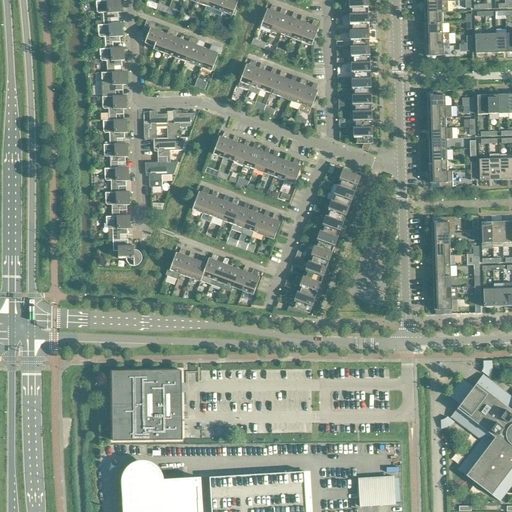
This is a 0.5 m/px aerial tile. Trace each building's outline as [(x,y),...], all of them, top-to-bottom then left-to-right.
[(121,12),(119,0),(112,0),(110,0),(102,1),(96,1),(97,8),(97,12),(99,14),(101,13),(101,14),(103,13),(104,25),(111,24),(111,19),(118,18),(118,12),(121,12)] [(208,0),(206,7),(205,11),(221,17),(222,13),(225,5),(220,3),(220,0),(208,0)] [(235,10),(238,0),(220,0),(220,3),(225,5),(222,13),(232,16),(233,15),(235,16),(237,11),(235,10)] [(368,14),(367,0),(349,0),(349,9),(352,9),(352,14),(368,14)] [(448,12),(448,1),(424,2),(424,13),(442,12),(448,12)] [(271,31),(277,13),(275,12),(277,7),(272,5),(270,10),(267,9),(260,27),(271,31)] [(281,34),(287,17),(284,16),(285,10),(282,8),(280,14),(277,13),(271,31),(281,34)] [(442,23),(442,12),(424,13),(425,24),(442,23)] [(291,38),(298,21),(295,20),(297,14),(294,13),(291,18),(287,17),(281,34),(291,38)] [(369,30),(368,14),(352,14),(350,14),(350,25),(352,25),(352,30),(352,31),(369,30)] [(301,42),(308,24),(304,23),(306,17),(302,16),(300,21),(298,21),(291,38),(301,42)] [(312,46),(318,28),(316,28),(318,22),(314,20),(311,26),(308,24),(301,42),(312,46)] [(154,47),(160,32),(156,31),(158,25),(147,21),(143,29),(149,32),(145,43),(154,47)] [(123,36),(122,23),(111,24),(104,25),(98,25),(98,32),(99,32),(99,36),(101,37),(103,37),(103,38),(105,37),(106,49),(113,48),(113,43),(120,42),(120,36),(123,36)] [(443,34),(442,23),(425,24),(425,35),(443,34)] [(163,57),(173,31),(169,29),(167,35),(160,32),(154,47),(153,50),(164,54),(163,57)] [(369,46),(369,30),(352,31),(352,30),(350,30),(350,41),(353,41),(353,47),(369,46)] [(175,58),(181,40),(175,38),(176,32),(173,31),(163,57),(164,54),(175,58)] [(449,34),(443,34),(425,35),(425,45),(443,45),(443,44),(449,44),(449,34)] [(486,53),(485,34),(475,35),(475,54),(486,53)] [(496,53),(496,34),(485,34),(486,53),(496,53)] [(506,53),(506,34),(496,34),(496,53),(506,53)] [(184,65),(194,39),(190,37),(188,43),(181,40),(175,58),(185,62),(184,65)] [(199,58),(203,48),(196,46),(198,40),(194,39),(184,65),(185,65),(186,62),(201,68),(200,71),(201,71),(205,60),(199,58)] [(214,65),(218,54),(216,53),(218,48),(212,45),(209,51),(203,48),(199,58),(205,60),(201,71),(202,68),(212,72),(212,70),(214,71),(216,66),(214,65)] [(443,45),(425,45),(426,57),(427,57),(427,61),(426,61),(428,61),(435,61),(435,56),(444,56),(443,56),(450,55),(449,45),(443,45)] [(370,62),(369,46),(353,47),(351,47),(351,57),(353,57),(353,63),(370,62)] [(125,60),(124,47),(113,48),(106,49),(100,49),(100,56),(101,60),(102,61),(104,61),(105,61),(107,61),(107,73),(115,72),(115,67),(122,66),(122,60),(125,60)] [(246,64),(238,87),(249,91),(250,86),(257,68),(254,67),(256,62),(251,60),(249,65),(246,64)] [(370,79),(370,62),(353,63),(351,63),(351,74),(354,74),(354,79),(370,79)] [(258,94),(260,90),(267,72),(263,71),(265,65),(261,64),(259,69),(257,68),(250,86),(249,91),(258,94)] [(270,93),(277,76),(275,75),(277,69),(273,68),(270,73),(267,72),(260,90),(270,93)] [(280,97),(287,80),(283,78),(285,72),(281,71),(279,77),(277,76),(270,93),(280,97)] [(126,85),(125,72),(115,72),(107,73),(101,73),(102,79),(102,83),(104,85),(106,85),(108,85),(108,96),(116,96),(116,91),(123,91),(123,85),(126,85)] [(290,101),(297,83),(295,83),(297,77),(293,76),(291,81),(287,80),(280,97),(290,101)] [(197,79),(195,86),(205,90),(207,83),(197,79)] [(301,105),(307,87),(304,86),(305,80),(301,79),(299,84),(297,83),(290,101),(301,105)] [(371,95),(370,79),(354,79),(352,79),(352,90),(354,90),(355,95),(371,95)] [(311,109),(318,91),(316,90),(318,85),(313,83),(311,89),(307,87),(301,105),(311,109)] [(429,91),(427,91),(427,92),(428,92),(428,96),(427,96),(427,107),(445,107),(445,95),(436,96),(436,91),(429,91)] [(508,114),(508,94),(498,95),(498,114),(508,114)] [(371,111),(371,95),(355,95),(352,95),(352,106),(355,106),(355,111),(355,112),(371,111)] [(488,114),(487,95),(477,95),(477,115),(488,114)] [(498,114),(498,95),(487,95),(488,114),(498,114)] [(127,109),(126,96),(116,96),(108,96),(102,97),(102,104),(103,104),(103,108),(104,109),(106,109),(109,109),(109,120),(117,120),(116,115),(124,115),(124,109),(127,109)] [(451,106),(445,107),(427,107),(428,118),(445,117),(452,117),(451,106)] [(158,139),(157,127),(168,127),(168,124),(167,114),(157,115),(157,111),(154,111),(149,112),(150,125),(144,125),(144,140),(154,140),(158,139)] [(180,138),(180,127),(191,126),(195,114),(180,114),(180,111),(177,111),(173,111),(173,124),(168,124),(168,127),(168,138),(180,138)] [(372,127),(371,111),(355,112),(355,111),(353,111),(353,122),(355,122),(356,127),(356,128),(372,127)] [(446,128),(445,117),(428,118),(428,129),(446,128)] [(127,132),(127,120),(117,120),(109,120),(103,121),(103,127),(103,131),(105,133),(107,133),(109,133),(110,144),(117,144),(117,139),(125,139),(124,133),(127,132)] [(372,144),(372,127),(356,128),(356,127),(353,128),(354,138),(356,138),(356,139),(356,144),(363,144),(362,149),(368,151),(370,144),(372,144)] [(452,128),(446,128),(428,129),(428,140),(446,139),(453,139),(452,128)] [(223,158),(230,140),(228,140),(230,134),(225,132),(222,138),(219,137),(213,154),(223,158)] [(233,162),(240,144),(236,143),(238,137),(234,136),(232,141),(230,140),(223,158),(233,162)] [(182,151),(186,138),(180,138),(168,138),(158,139),(154,140),(154,149),(154,152),(158,152),(158,157),(158,163),(170,162),(170,151),(182,151)] [(446,150),(446,139),(428,140),(429,150),(446,150)] [(243,166),(250,148),(248,147),(250,142),(246,140),(243,146),(240,144),(233,162),(243,166)] [(254,169),(260,152),(256,150),(258,145),(254,143),(252,149),(250,148),(243,166),(254,169)] [(128,157),(128,144),(117,144),(110,144),(104,145),(104,151),(104,155),(106,157),(108,157),(110,157),(110,168),(118,168),(118,163),(125,163),(125,157),(128,157)] [(264,173),(270,156),(268,155),(270,149),(266,148),(264,153),(260,152),(254,169),(264,173)] [(447,161),(446,150),(429,150),(429,161),(447,161)] [(274,177),(280,159),(277,158),(278,152),(275,151),(272,156),(270,156),(264,173),(274,177)] [(499,159),(499,154),(489,155),(489,159),(490,180),(500,180),(500,159),(499,159)] [(511,180),(510,154),(499,154),(499,159),(500,159),(500,180),(511,180)] [(284,181),(290,163),(288,162),(290,157),(287,155),(284,161),(280,159),(274,177),(284,181)] [(294,185),(301,167),(298,166),(300,160),(295,158),(293,164),(290,163),(284,181),(294,185)] [(490,180),(489,159),(479,159),(480,181),(490,180)] [(447,171),(447,161),(429,161),(429,172),(447,171)] [(173,175),(178,162),(170,162),(158,163),(145,163),(145,173),(146,173),(146,176),(149,176),(149,182),(158,181),(159,187),(162,187),(162,175),(173,175)] [(129,180),(128,168),(118,168),(110,168),(104,169),(105,176),(105,179),(107,181),(109,181),(111,181),(111,192),(119,192),(119,187),(126,187),(126,181),(129,180)] [(355,192),(360,176),(343,170),(339,180),(341,181),(339,186),(355,192)] [(452,187),(452,171),(447,171),(429,172),(430,183),(431,183),(431,187),(430,187),(430,188),(452,187)] [(349,207),(355,192),(339,186),(337,185),(334,194),(329,193),(327,198),(331,200),(349,207)] [(203,213),(209,196),(207,195),(209,189),(204,187),(201,193),(199,192),(192,209),(203,213)] [(213,217),(219,200),(216,198),(217,192),(213,191),(211,197),(209,196),(203,213),(213,217)] [(130,204),(129,192),(119,192),(111,192),(105,193),(105,200),(106,200),(106,203),(107,205),(110,205),(112,205),(112,216),(120,216),(119,211),(127,211),(127,205),(130,204)] [(271,197),(270,198),(277,200),(277,199),(279,195),(272,192),(271,197)] [(223,221),(229,203),(227,202),(229,197),(225,195),(223,201),(219,200),(213,217),(223,221)] [(233,225),(239,207),(236,206),(237,200),(234,199),(232,204),(229,203),(223,221),(233,225)] [(343,222),(349,207),(331,200),(328,210),(330,211),(328,216),(343,222)] [(233,225),(231,230),(241,233),(250,211),(247,210),(249,204),(246,203),(243,208),(239,207),(233,225)] [(251,237),(260,215),(256,213),(258,207),(254,206),(252,212),(250,211),(241,233),(251,237)] [(260,215),(253,232),(263,236),(270,218),(268,218),(270,212),(266,211),(263,216),(260,215)] [(274,240),(280,222),(278,221),(279,215),(274,214),(272,219),(270,218),(263,236),(274,240)] [(338,237),(343,222),(328,216),(326,215),(322,225),(324,226),(322,232),(338,237)] [(130,228),(130,216),(120,216),(112,216),(106,217),(106,223),(107,227),(108,229),(110,229),(112,229),(113,240),(120,240),(120,235),(128,235),(127,229),(130,228)] [(439,218),(431,218),(431,219),(432,219),(432,223),(431,223),(431,234),(454,233),(454,217),(440,218),(439,218)] [(511,224),(511,221),(502,222),(502,247),(511,246),(511,224)] [(491,222),(481,222),(482,249),(492,249),(492,247),(492,243),(491,222)] [(502,247),(502,222),(491,222),(492,243),(492,247),(502,247)] [(332,253),(338,237),(322,232),(320,231),(314,246),(332,253)] [(454,233),(431,234),(432,245),(449,244),(455,244),(454,233)] [(135,250),(134,250),(134,246),(128,246),(128,240),(120,240),(113,240),(113,251),(118,251),(118,259),(126,258),(126,260),(127,262),(128,264),(130,265),(132,266),(134,266),(135,266),(136,266),(137,265),(138,265),(139,264),(140,263),(141,262),(141,261),(141,260),(142,259),(142,258),(142,257),(141,255),(141,254),(140,252),(139,252),(138,251),(137,251),(136,250),(135,250)] [(450,255),(449,244),(432,245),(432,256),(450,255)] [(326,268),(332,253),(314,246),(311,256),(313,257),(311,262),(326,268)] [(178,280),(180,274),(186,257),(184,256),(186,250),(181,248),(179,254),(176,253),(170,270),(168,269),(166,275),(178,280)] [(190,278),(197,260),(193,259),(194,253),(191,252),(189,258),(186,257),(180,274),(190,278)] [(203,276),(200,282),(210,286),(219,262),(215,261),(217,255),(213,254),(211,259),(208,258),(206,264),(207,264),(202,276),(203,276)] [(450,266),(450,255),(432,256),(432,266),(450,266)] [(207,264),(206,264),(204,263),(206,258),(203,256),(200,262),(197,260),(190,278),(200,282),(202,276),(207,264)] [(219,262),(210,286),(220,289),(222,284),(229,266),(227,265),(229,260),(225,258),(222,264),(219,262)] [(233,288),(239,270),(235,268),(237,263),(233,261),(231,267),(229,266),(222,284),(226,285),(225,288),(232,290),(233,288)] [(321,283),(326,268),(311,262),(309,261),(305,271),(307,272),(305,277),(321,283)] [(243,291),(249,274),(247,273),(249,267),(245,266),(243,271),(239,270),(233,288),(243,291)] [(450,277),(450,266),(432,266),(433,277),(450,277)] [(253,295),(260,278),(257,277),(259,271),(254,269),(251,275),(249,274),(243,291),(253,295)] [(315,298),(321,283),(305,277),(303,276),(299,286),(302,287),(300,292),(315,298)] [(451,287),(450,277),(433,277),(433,288),(451,287)] [(504,284),(493,284),(494,288),(494,307),(504,307),(504,284)] [(457,287),(451,287),(433,288),(433,299),(451,298),(457,298),(457,287)] [(494,307),(494,288),(483,288),(484,307),(494,307)] [(309,314),(315,298),(300,292),(297,292),(294,301),(296,302),(294,307),(293,308),(309,314)] [(452,309),(451,298),(433,299),(434,310),(435,310),(435,314),(434,314),(434,315),(457,314),(443,314),(443,310),(452,309)] [(482,372),(488,376),(490,374),(491,371),(492,369),(492,366),(492,361),(484,362),(484,361),(484,366),(484,367),(483,369),(483,370),(482,372)] [(112,371),(113,441),(182,440),(181,370),(112,371)] [(511,402),(481,378),(484,375),(483,374),(450,418),(451,418),(454,414),(486,439),(470,460),(468,458),(459,470),(458,468),(457,469),(474,482),(473,484),(482,491),(483,489),(500,502),(501,501),(499,500),(508,488),(506,487),(511,478),(511,402)] [(452,424),(453,422),(448,418),(448,417),(447,417),(446,418),(444,419),(442,420),(441,421),(441,428),(444,428),(447,427),(449,426),(452,424)] [(204,477),(156,480),(156,479),(155,478),(155,476),(154,475),(154,474),(153,473),(152,472),(151,471),(150,470),(149,469),(148,469),(146,468),(145,468),(144,468),(143,468),(141,468),(140,468),(139,468),(138,468),(137,469),(135,469),(134,470),(133,471),(132,472),(131,473),(131,474),(130,475),(129,476),(129,477),(128,478),(128,480),(128,481),(128,482),(129,511),(306,511),(304,471),(204,477)] [(358,479),(360,506),(395,504),(394,477),(358,479)]
